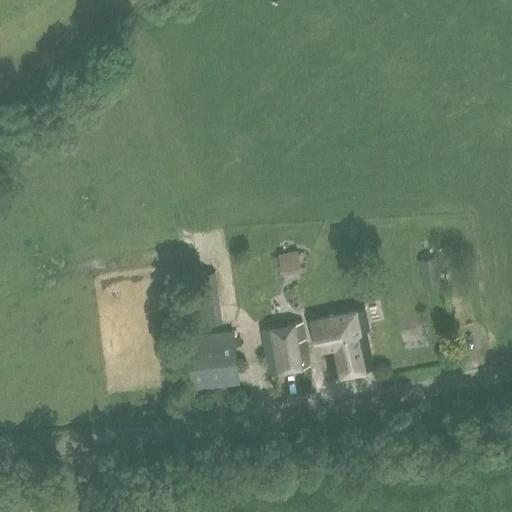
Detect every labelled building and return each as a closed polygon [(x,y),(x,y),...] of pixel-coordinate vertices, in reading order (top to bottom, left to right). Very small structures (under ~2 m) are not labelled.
[(295,239),(276,256),(290,271),(309,253),(295,239)] [(439,284),(434,256),(420,259),(425,286),(439,284)] [(222,321),(212,271),(192,275),(202,325),(222,321)] [(323,347),(329,377),(374,367),(366,329),(369,329),(364,307),(311,318),(317,348),(323,347)] [(259,328),(266,373),(308,366),(301,322),(259,328)] [(191,387),(239,381),(232,330),(184,336),(191,387)]
